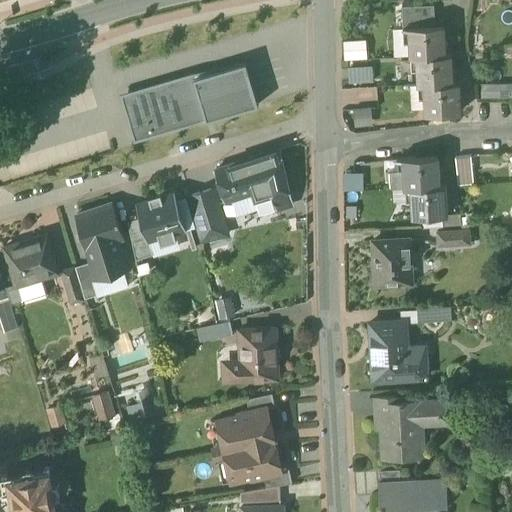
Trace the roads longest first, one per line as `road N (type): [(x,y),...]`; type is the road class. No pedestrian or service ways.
road 1 (residential): [(343,511),(327,143)]
road 2 (residential): [(327,107),(0,209)]
road 3 (residential): [(327,143),(511,130)]
road 4 (secondary): [(0,41),(141,0)]
